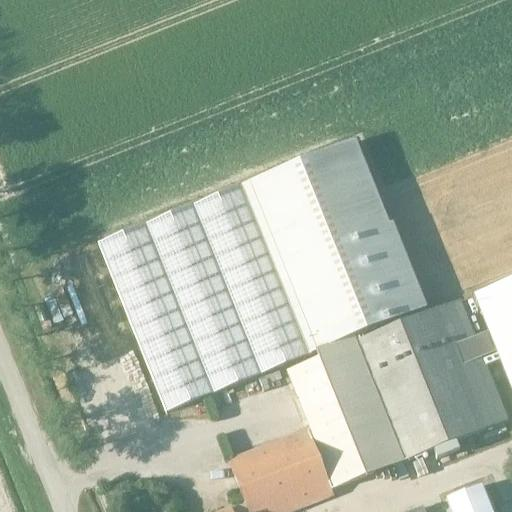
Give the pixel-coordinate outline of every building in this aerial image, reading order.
[(422,312),(387,225),(355,143),(98,246),(165,414),(317,354),(320,361),(288,373),(311,430),(308,432),(307,430),(229,461),(245,504),(231,510),(231,509),(223,511),(296,511),(335,497),(333,493),(407,462),(509,422),(486,366),(476,339),(460,301),(359,342),(357,338),(422,312)] [(511,281),(473,297),(488,334),(476,339),(486,366),(499,361),(511,393),(511,281)] [(87,408),(98,405),(90,381),(79,385),(87,408)] [(155,482),(158,470),(130,464),(127,476),(155,482)] [(491,511),(481,486),(445,501),(449,511),(491,511)]
